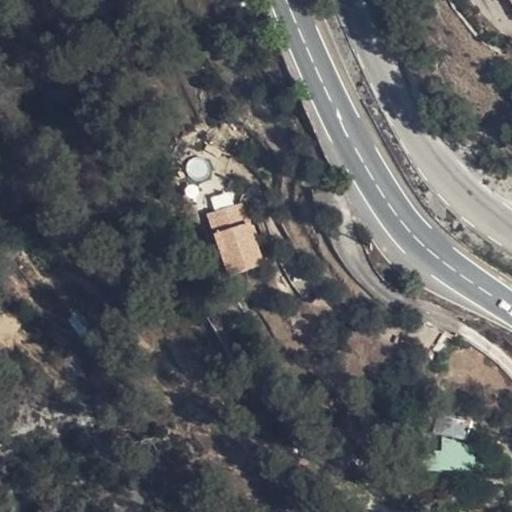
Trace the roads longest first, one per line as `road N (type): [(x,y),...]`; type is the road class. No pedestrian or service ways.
road 1 (primary): [(511,308),(422,245),(398,217),(347,134),(286,0)]
road 2 (tertiary): [(511,228),(441,168),(401,109),(348,0)]
